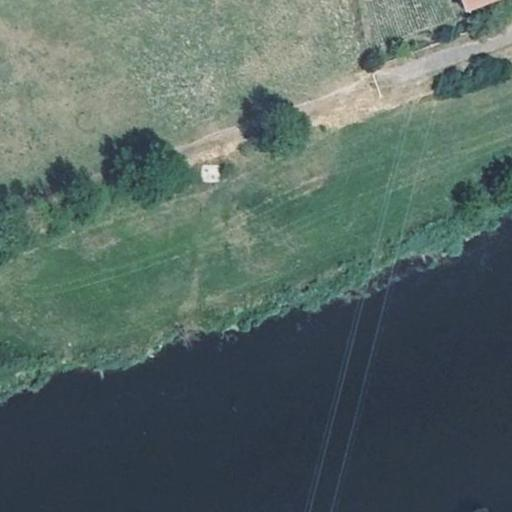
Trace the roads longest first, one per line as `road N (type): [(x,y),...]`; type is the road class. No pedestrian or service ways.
road 1 (track): [(375,82),(0,205)]
road 2 (residential): [(375,82),(511,31)]
